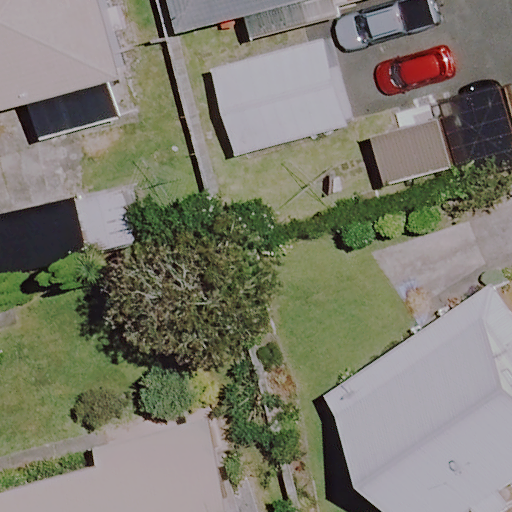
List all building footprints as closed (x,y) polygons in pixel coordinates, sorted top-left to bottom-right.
[(138,120),(105,0),(0,0),(0,112),(35,104),(46,145),(138,120)] [(191,0),(198,28),(265,12),(271,37),(421,0),(191,0)] [(355,124),(335,35),(225,61),(245,149),(355,124)] [(0,284),(148,245),(132,185),(0,219),(0,284)] [(333,402),(408,511),(511,511),(511,491),(511,317),(494,291),(333,402)] [(232,511),(198,394),(78,429),(91,472),(0,497),(0,511),(232,511)]
